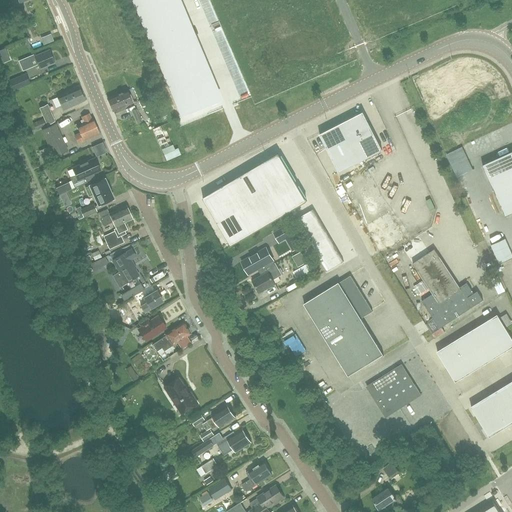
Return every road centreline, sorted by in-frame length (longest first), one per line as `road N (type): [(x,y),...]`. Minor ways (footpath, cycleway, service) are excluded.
road 1 (tertiary): [(511,63),(482,41),(439,48),(177,180)]
road 2 (residential): [(333,511),(218,352),(189,271)]
road 3 (tertiary): [(177,180),(150,179),(122,156),(57,0)]
